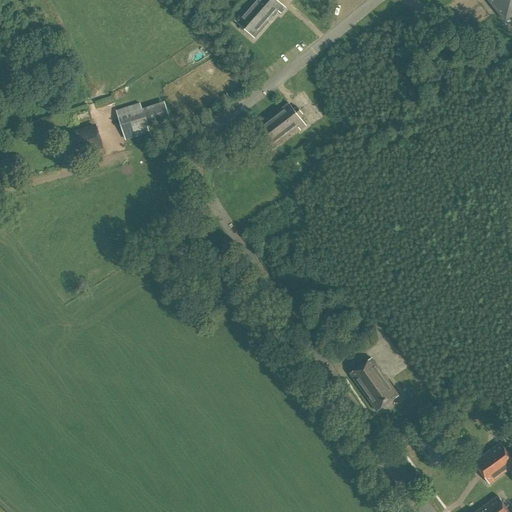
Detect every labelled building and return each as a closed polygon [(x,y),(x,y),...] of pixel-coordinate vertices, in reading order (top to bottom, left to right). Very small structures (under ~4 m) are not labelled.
[(253,0),(235,21),(254,37),(278,10),(280,13),(285,7),(277,0),(253,0)] [(511,0),(487,0),(505,22),(511,16),(511,0)] [(202,53),(193,60),(198,68),(208,61),(202,53)] [(140,103),(117,110),(126,139),(149,132),(147,126),(170,118),(164,101),(141,108),(140,103)] [(289,103),(253,129),(268,149),(297,129),(299,131),(305,127),(299,118),(302,115),(297,108),(293,110),(289,103)] [(93,125),(62,136),(69,158),(100,147),(93,125)] [(371,358),(349,373),(376,412),(398,396),(371,358)] [(429,431),(415,441),(432,465),(434,464),(436,467),(443,462),(441,459),(447,455),(429,431)] [(511,457),(500,441),(474,461),(489,482),(511,465),(511,457)] [(509,511),(497,495),(473,511),(509,511)]
